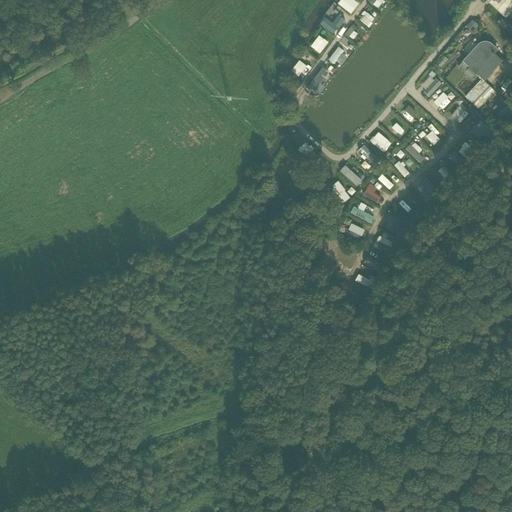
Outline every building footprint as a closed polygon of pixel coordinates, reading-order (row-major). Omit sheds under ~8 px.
[(349,0),(342,0),(338,5),(349,13),(356,5),(349,0)] [(485,0),(496,11),(506,0),(500,0),(495,5),(490,0),(485,0)] [(511,11),(511,0),(506,0),(496,11),(505,19),(511,11)] [(357,19),(367,28),(374,19),(364,11),(357,19)] [(350,23),(344,33),(352,39),(356,33),(351,31),(354,26),(350,23)] [(480,43),(477,46),(468,56),(462,62),(469,68),(475,74),(493,55),(497,50),(491,45),(488,43),(483,43),(480,43)] [(335,46),(326,60),(333,65),(342,51),(335,46)] [(493,55),(475,74),(476,75),(481,80),(483,81),(500,62),(493,55)] [(458,67),(464,73),(469,68),(462,62),(458,67)] [(311,94),(327,72),(320,66),(303,88),(311,94)] [(475,74),(469,68),(464,73),(471,79),(476,75),(475,74)] [(427,98),(440,84),(434,78),(432,80),(427,76),(416,89),(427,98)] [(486,88),(488,86),(483,81),(481,80),(479,82),(486,88)] [(472,104),(472,103),(486,88),(479,82),(465,97),(472,104)] [(488,86),(486,88),(472,103),(478,109),(494,91),(488,86)] [(446,106),(454,98),(445,89),(437,97),(446,106)] [(410,118),(415,112),(406,105),(401,110),(410,118)] [(455,106),(452,118),(463,121),(466,109),(455,106)] [(387,128),(394,137),(402,130),(395,121),(387,128)] [(417,134),(421,138),(430,131),(433,134),(436,132),(430,124),(417,134)] [(382,152),(390,144),(377,131),(369,139),(382,152)] [(433,131),(425,135),(430,145),(438,142),(433,131)] [(412,142),(405,150),(419,162),(427,154),(412,142)] [(358,150),(374,164),(379,159),(363,144),(358,150)] [(402,177),(408,172),(398,160),(393,165),(402,177)] [(336,171),(355,187),(363,178),(344,162),(336,171)] [(389,190),(393,185),(381,174),(376,178),(389,190)] [(289,185),(299,193),(307,183),(297,175),(289,185)] [(342,203),(349,198),(338,180),(330,185),(342,203)] [(376,203),(380,197),(373,193),(376,187),(367,183),(361,195),(376,203)] [(356,208),(352,206),(348,213),(369,223),(373,217),(362,211),(365,205),(360,202),(356,208)] [(363,211),(372,216),(375,210),(366,206),(363,211)] [(359,240),(364,229),(350,223),(345,234),(359,240)] [(386,253),(391,242),(378,236),(373,247),(386,253)]
